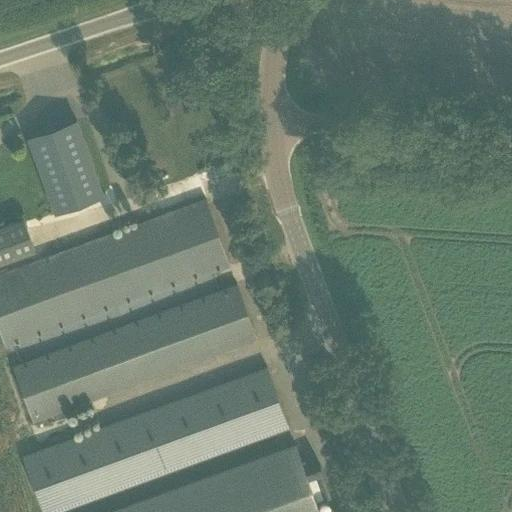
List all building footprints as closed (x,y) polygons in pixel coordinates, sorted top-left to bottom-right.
[(76,120),(28,137),(55,213),(103,196),(76,120)] [(0,274),(0,333),(5,347),(230,265),(206,199),(0,274)] [(0,225),(0,263),(35,251),(22,218),(0,225)] [(13,367),(33,421),(257,339),(237,284),(13,367)] [(23,457),(42,511),(53,511),(289,426),(267,367),(23,457)] [(109,511),(319,511),(315,499),(330,493),(320,465),(305,471),(295,444),(109,511)]
